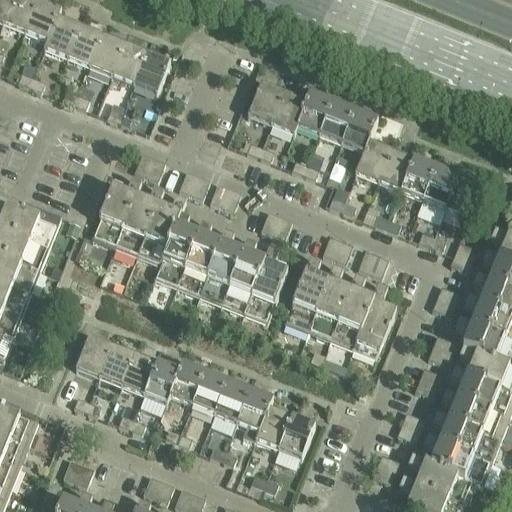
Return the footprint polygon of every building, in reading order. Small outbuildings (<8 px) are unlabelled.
[(0,0),(0,30),(2,32),(15,0),(0,0)] [(38,7),(20,0),(15,0),(2,32),(25,41),(38,7)] [(62,17),(38,7),(25,41),(47,50),(48,50),(58,24),(62,17)] [(80,33),(58,24),(48,50),(47,50),(43,58),(67,67),(80,33)] [(80,33),(67,67),(89,76),(103,42),(80,33)] [(103,42),(89,76),(112,85),(125,51),(103,42)] [(147,60),(125,51),(112,85),(133,94),(147,60)] [(170,69),(147,60),(133,94),(157,103),(170,69)] [(22,80),(18,90),(30,95),(33,85),(22,80)] [(45,90),(34,85),(33,85),(30,95),(41,100),(45,90)] [(248,124),(270,133),(283,99),(261,90),(248,124)] [(66,98),(62,108),(75,113),(79,103),(66,98)] [(283,99),(270,133),(294,143),(297,135),(296,135),(306,108),(283,99)] [(306,108),(296,135),(297,135),(318,143),(332,109),(309,100),(306,108)] [(79,103),(75,113),(86,117),(90,108),(79,103)] [(355,119),(332,109),(318,143),(342,153),(355,119)] [(111,116),(107,126),(119,131),(123,121),(111,116)] [(355,119),(342,153),(363,161),(364,162),(369,149),(370,149),(378,128),(355,119)] [(134,125),(123,121),(119,131),(130,135),(134,125)] [(363,161),(355,182),(377,191),(390,157),(370,149),(369,149),(364,162),(363,161)] [(251,150),(247,160),(258,165),(262,155),(251,150)] [(274,160),(262,155),(258,165),(270,170),(274,160)] [(412,166),(390,157),(377,191),(399,200),(412,166)] [(154,166),(142,161),(138,171),(150,175),(154,166)] [(165,171),(154,166),(150,175),(162,180),(165,171)] [(436,175),(412,166),(399,200),(422,209),(436,175)] [(295,168),(291,178),(303,183),(307,173),(295,168)] [(150,175),(138,171),(134,180),(146,185),(150,175)] [(319,178),(307,173),(303,183),(315,187),(319,178)] [(162,180),(150,175),(146,185),(158,190),(162,180)] [(458,184),(436,175),(422,209),(445,218),(458,184)] [(198,184),(187,179),(183,189),(195,193),(198,184)] [(210,189),(198,184),(195,193),(206,198),(210,189)] [(482,194),(458,184),(445,218),(468,227),(482,194)] [(116,256),(136,205),(142,192),(132,187),(126,201),(112,195),(92,247),(116,256)] [(195,193),(183,189),(179,198),(191,203),(195,193)] [(218,191),(214,201),(226,206),(229,196),(218,191)] [(206,198),(195,193),(191,203),(203,208),(206,198)] [(149,210),(136,205),(116,256),(138,265),(159,214),(164,201),(154,196),(149,210)] [(241,201),(229,196),(226,206),(237,210),(241,201)] [(226,206),(214,201),(210,210),(222,215),(226,206)] [(333,205),(329,215),(340,219),(344,209),(333,205)] [(159,214),(138,265),(159,274),(160,274),(180,223),(181,223),(186,210),(176,206),(171,219),(159,214)] [(237,210),(226,206),(222,215),(233,220),(237,210)] [(1,227),(0,226),(0,238),(48,258),(58,233),(61,224),(22,208),(18,217),(7,213),(1,227)] [(356,214),(344,209),(340,219),(353,224),(356,214)] [(269,220),(265,229),(277,234),(280,224),(269,220)] [(159,274),(154,287),(175,295),(196,244),(184,240),(190,226),(181,223),(180,223),(160,274),(159,274)] [(377,223),(374,233),(385,237),(389,227),(377,223)] [(292,229),(280,224),(277,234),(288,238),(292,229)] [(401,232),(389,227),(385,237),(397,242),(401,232)] [(71,229),(66,241),(75,245),(80,233),(71,229)] [(277,234),(265,229),(261,239),(273,243),(277,234)] [(196,244),(175,295),(198,304),(218,253),(206,248),(212,235),(202,231),(196,244)] [(288,238),(277,234),(273,243),(284,248),(288,238)] [(0,263),(40,280),(48,258),(0,238),(0,263)] [(511,244),(495,238),(491,248),(504,253),(499,265),(511,270),(511,244)] [(219,253),(218,253),(198,304),(220,313),(241,262),(229,257),(234,244),(224,240),(219,253)] [(422,241),(418,250),(430,255),(434,245),(422,241)] [(330,244),(326,254),(338,258),(342,249),(330,244)] [(446,250),(434,245),(430,255),(442,260),(446,250)] [(246,249),(241,262),(220,313),(242,322),(263,271),(251,266),(256,253),(246,249)] [(353,253),(342,249),(338,258),(350,263),(353,253)] [(469,253),(459,250),(455,261),(464,265),(469,253)] [(478,257),(469,253),(464,265),(474,269),(478,257)] [(338,258),(326,254),(322,263),(334,268),(338,258)] [(268,258),(263,271),(242,322),(267,332),(287,281),(273,275),(279,262),(268,258)] [(350,263),(338,258),(334,268),(346,273),(350,263)] [(365,259),(362,268),(374,273),(377,263),(365,259)] [(511,270),(499,265),(486,260),(482,270),(495,276),(490,287),(511,295),(511,270)] [(464,265),(455,261),(450,273),(459,277),(464,265)] [(0,289),(31,302),(40,280),(0,263),(0,289)] [(389,268),(377,263),(374,273),(385,277),(389,268)] [(474,269),(464,265),(459,277),(469,281),(474,269)] [(310,267),(308,274),(285,332),(307,341),(327,289),(315,284),(321,271),(310,267)] [(374,273),(362,268),(358,277),(370,282),(374,273)] [(385,277),(374,273),(370,282),(381,287),(385,277)] [(333,276),(327,289),(307,341),(329,349),(349,298),(338,293),(343,280),(333,276)] [(511,295),(490,287),(490,288),(477,282),(473,292),(486,298),(481,310),(511,321),(511,295)] [(360,302),(365,289),(355,285),(350,298),(349,298),(329,349),(351,358),(372,307),(360,302)] [(0,315),(22,324),(31,302),(0,289),(0,315)] [(372,307),(351,358),(376,368),(396,317),(382,311),(387,298),(377,294),(372,307)] [(442,294),(437,306),(446,309),(451,298),(442,294)] [(461,302),(451,298),(446,309),(456,313),(461,302)] [(477,320),(472,332),(511,347),(511,321),(481,310),(468,305),(464,315),(477,320)] [(446,309),(437,306),(432,317),(442,321),(446,309)] [(456,313),(446,309),(442,321),(451,325),(456,313)] [(0,341),(13,346),(22,324),(0,315),(0,341)] [(511,347),(472,332),(459,327),(455,337),(468,342),(463,354),(511,374),(511,347)] [(0,367),(4,369),(13,346),(0,341),(0,367)] [(72,386),(96,396),(100,387),(113,353),(89,343),(72,386)] [(437,343),(437,344),(433,355),(442,359),(447,347),(437,343)] [(456,351),(447,347),(442,359),(452,362),(456,351)] [(135,361),(113,353),(100,387),(121,395),(135,361)] [(511,400),(511,374),(463,354),(459,365),(472,371),(467,383),(511,400)] [(442,359),(433,355),(428,367),(437,370),(442,359)] [(452,362),(442,359),(437,370),(447,374),(452,362)] [(157,370),(135,361),(121,395),(144,404),(157,370)] [(179,379),(157,370),(144,404),(167,413),(170,406),(180,380),(179,379)] [(206,380),(182,371),(179,379),(180,380),(170,406),(192,414),(206,380)] [(434,379),(424,376),(419,387),(429,391),(434,379)] [(510,426),(511,420),(511,400),(467,383),(454,377),(450,387),(463,393),(458,405),(510,426)] [(443,383),(434,379),(429,391),(438,395),(443,383)] [(228,390),(206,380),(192,414),(215,424),(228,390)] [(429,391),(419,387),(415,399),(424,403),(429,391)] [(250,398),(228,390),(215,424),(237,432),(250,398)] [(438,395),(429,391),(424,403),(434,407),(438,395)] [(250,398),(237,432),(247,437),(244,444),(255,449),(258,441),(260,442),(270,415),(273,407),(250,398)] [(458,405),(445,400),(441,410),(454,415),(450,427),(501,448),(510,426),(458,405)] [(78,405),(74,415),(86,420),(89,410),(78,405)] [(101,415),(90,410),(89,410),(86,420),(97,424),(101,415)] [(0,443),(28,455),(38,431),(0,415),(0,443)] [(291,424),(270,415),(260,442),(258,441),(255,449),(278,458),(291,424)] [(416,424),(406,420),(402,432),(411,436),(416,424)] [(501,448),(450,427),(436,422),(432,432),(446,437),(441,450),(492,470),(501,448)] [(122,423),(118,433),(131,438),(134,428),(122,423)] [(315,433),(291,424),(278,458),(301,467),(315,433)] [(425,428),(416,424),(411,436),(421,439),(425,428)] [(146,432),(134,428),(131,438),(142,442),(146,432)] [(411,436),(402,432),(397,444),(407,447),(411,436)] [(421,439),(411,436),(407,447),(416,451),(421,439)] [(165,447),(173,450),(177,451),(180,442),(169,437),(165,447)] [(192,447),(181,442),(180,442),(177,451),(189,456),(192,447)] [(0,469),(20,477),(28,455),(0,443),(0,469)] [(492,470),(441,450),(427,444),(423,454),(437,460),(432,472),(476,490),(476,491),(482,494),(492,470)] [(214,455),(210,465),(221,469),(225,460),(214,455)] [(237,464),(226,460),(225,460),(221,469),(233,474),(237,464)] [(391,466),(382,462),(377,474),(386,478),(391,466)] [(432,472),(418,467),(412,464),(408,474),(421,479),(416,492),(466,511),(467,511),(476,491),(476,490),(432,472)] [(401,470),(391,466),(386,478),(396,482),(401,470)] [(71,467),(67,477),(79,482),(83,472),(71,467)] [(0,495),(11,499),(20,477),(0,469),(0,495)] [(94,477),(83,472),(79,482),(91,486),(94,477)] [(386,478),(377,474),(372,486),(382,490),(386,478)] [(79,482),(67,477),(63,486),(75,491),(79,482)] [(396,482),(386,478),(382,490),(391,494),(396,482)] [(91,486),(79,482),(75,491),(87,496),(91,486)] [(251,492),(263,497),(267,487),(255,483),(251,492)] [(163,489),(151,484),(147,493),(159,498),(163,489)] [(466,511),(416,492),(403,486),(399,496),(412,502),(407,511),(466,511)] [(278,492),(267,487),(263,497),(275,502),(278,492)] [(174,493),(163,489),(159,498),(171,503),(174,493)] [(159,498),(147,493),(143,503),(155,508),(159,498)] [(0,511),(5,511),(11,499),(0,495),(0,511)] [(194,501),(182,497),(178,506),(190,511),(194,501)] [(166,511),(171,503),(159,498),(155,508),(165,511),(166,511)] [(203,511),(206,506),(194,501),(190,511),(193,511),(203,511)] [(61,511),(89,511),(92,506),(82,502),(78,511),(67,511),(62,510),(61,511)]
